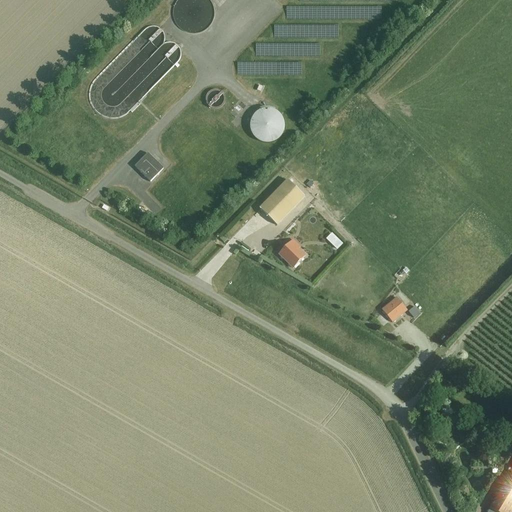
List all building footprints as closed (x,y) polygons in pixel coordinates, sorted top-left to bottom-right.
[(189,35),(193,35),(198,35),(202,33),(206,30),(209,26),(211,22),(213,18),(213,14),(212,11),(211,7),(209,3),(206,0),(178,0),(175,4),(173,8),(172,13),(172,17),(173,22),(175,26),(178,29),(181,32),(185,34),(189,35)] [(211,107),(213,108),(215,107),(217,107),(219,105),(221,104),(222,102),(222,100),(222,98),(222,97),(221,95),(220,93),(219,92),(217,90),(215,90),(213,89),(211,90),(209,90),(208,91),(207,92),(205,94),(204,95),(204,98),(204,100),(205,102),(206,104),(207,105),(208,106),(210,107),(211,107)] [(262,142),(265,143),(269,142),(273,140),(276,138),(279,135),(281,132),(282,128),(282,125),(282,122),(281,119),(279,115),(276,112),(273,110),(269,109),(265,108),(261,109),(258,110),(255,111),(253,113),(250,116),(249,120),(248,124),(248,128),(249,132),(251,135),(253,138),(256,140),(258,141),(262,142)] [(134,167),(150,183),(163,169),(148,154),(134,167)] [(259,209),(277,226),(305,197),(288,181),(259,209)] [(279,255),(293,269),(305,257),(298,250),(300,248),(293,241),(279,255)] [(314,262),(320,256),(317,252),(310,259),(314,262)] [(382,311),(392,323),(404,314),(401,310),(404,307),(397,299),(382,311)] [(489,511),(511,511),(511,486),(507,483),(497,498),(495,503),(489,511)]
